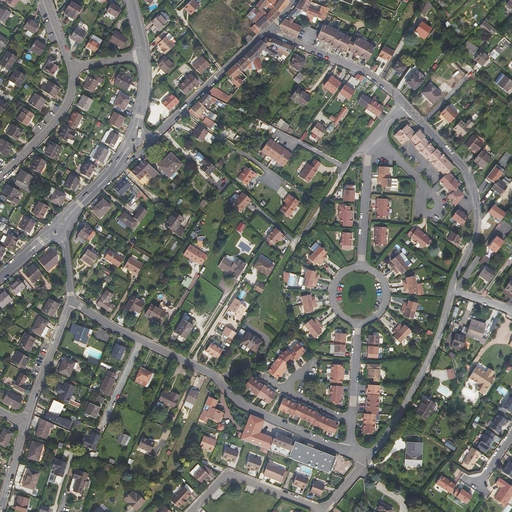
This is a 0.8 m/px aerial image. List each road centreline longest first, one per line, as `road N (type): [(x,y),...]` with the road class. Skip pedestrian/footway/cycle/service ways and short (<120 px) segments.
road 1 (residential): [(349,454),(241,405),(211,374),(141,341)]
road 2 (residential): [(403,104),(461,167),(471,191),(477,220),(452,288)]
road 3 (residential): [(452,288),(428,360),(367,462)]
road 4 (residential): [(267,31),(153,137)]
road 5 (residential): [(267,31),(358,69),(403,104)]
road 6 (residential): [(322,511),(229,478),(191,511)]
road 7 (residential): [(70,67),(65,103),(0,177)]
road 8 (residential): [(72,300),(25,419)]
road 9 (residential): [(360,267),(367,145)]
